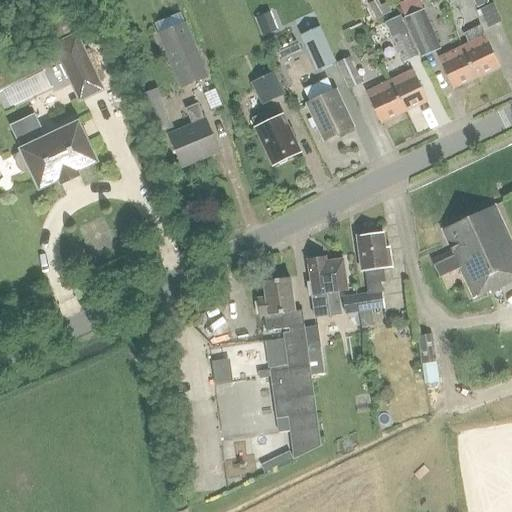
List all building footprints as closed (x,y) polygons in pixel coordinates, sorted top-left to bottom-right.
[(487,29),(502,22),(493,4),(479,10),(487,29)] [(54,46),(78,35),(85,32),(75,11),(44,25),(54,46)] [(421,58),(441,49),(424,11),(404,19),(421,58)] [(403,64),(419,57),(400,16),(385,24),(403,64)] [(181,91),(209,79),(186,24),(158,36),(181,91)] [(469,45),(461,48),(476,79),(500,67),(487,38),(486,36),(480,39),(477,32),(465,38),(469,45)] [(78,35),(54,46),(52,47),(79,104),(105,91),(78,35)] [(323,77),(339,70),(327,46),(312,53),(323,77)] [(476,79),(461,48),(439,59),(453,90),(476,79)] [(349,90),(363,84),(351,58),(337,65),(349,90)] [(414,70),(389,82),(404,113),(428,102),(414,70)] [(272,101),(285,95),(274,73),(262,79),(272,101)] [(404,113),(389,82),(366,92),(381,125),(404,113)] [(154,91),(139,97),(142,106),(158,100),(154,91)] [(325,142),(354,129),(336,91),(308,105),(325,142)] [(183,165),(219,150),(207,121),(206,122),(199,104),(188,109),(195,126),(172,136),(183,165)] [(286,159),(300,152),(283,116),(276,119),(272,110),(254,119),(258,128),(257,128),(274,164),(278,163),(280,164),(285,162),(286,159)] [(81,176),(78,170),(97,161),(88,142),(80,146),(71,127),(23,150),(23,151),(22,151),(19,155),(17,159),(17,163),(19,168),(23,171),(27,172),(32,172),(33,171),(41,188),(57,180),(60,186),(81,176)] [(442,231),(452,252),(444,256),(433,261),(437,270),(447,265),(451,272),(460,268),(474,299),(490,291),(491,294),(511,283),(511,247),(493,207),(442,231)] [(362,273),(364,273),(368,294),(359,295),(361,313),(373,311),(384,309),(381,283),(385,283),(384,270),(389,269),(393,268),(390,247),(386,248),(384,233),(357,237),(362,273)] [(338,293),(348,291),(343,259),(326,262),(326,258),(307,261),(311,284),(308,284),(310,296),(312,296),(315,319),(341,315),(338,293)] [(302,310),(295,311),(291,278),(265,281),(267,298),(257,299),(260,316),(265,315),(267,331),(291,328),(304,327),(302,310)] [(361,313),(359,295),(344,298),(346,315),(361,313)] [(373,311),(361,313),(363,329),(376,327),(373,311)] [(319,447),(310,376),(305,329),(304,329),(304,327),(291,328),(292,334),(286,335),(290,368),(269,371),(275,420),(288,419),(293,460),(319,447)] [(305,329),(310,376),(323,375),(317,327),(305,329)] [(421,366),(437,364),(433,335),(417,337),(421,366)] [(217,380),(234,379),(232,357),(215,358),(217,380)]
